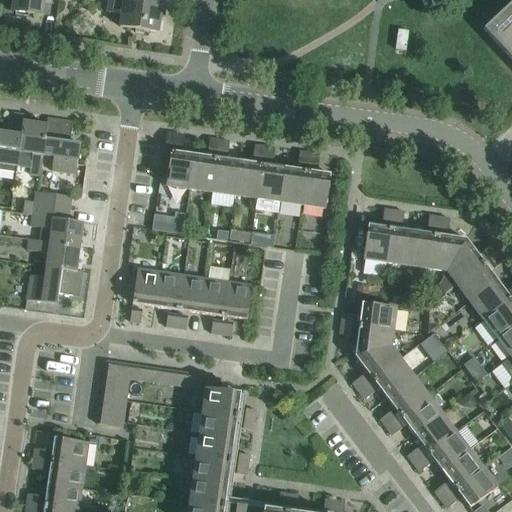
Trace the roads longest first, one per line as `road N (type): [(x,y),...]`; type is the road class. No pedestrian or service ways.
road 1 (tertiary): [(195,92),(430,130),(481,155),(511,196)]
road 2 (residential): [(292,258),(279,362),(99,340)]
road 3 (residential): [(99,340),(134,84)]
road 4 (residential): [(4,511),(30,331)]
road 5 (residential): [(425,511),(331,395)]
road 6 (tertiary): [(0,65),(134,84)]
